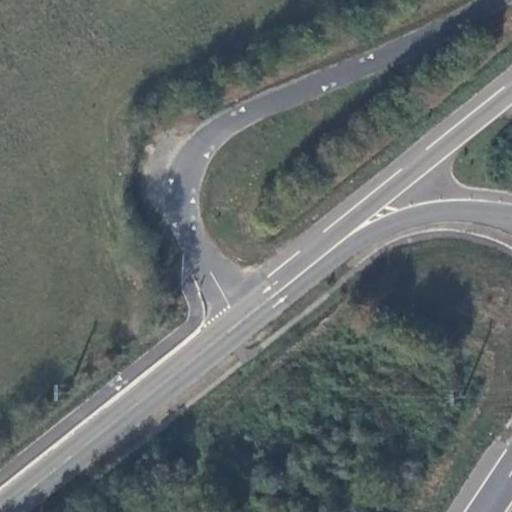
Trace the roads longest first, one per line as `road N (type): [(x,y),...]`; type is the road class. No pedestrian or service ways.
road 1 (unclassified): [(491,0),(252,108),(204,143),(181,186),(182,228),(230,302)]
road 2 (secondary): [(243,322),(7,511)]
road 3 (secondary): [(511,100),(314,267)]
road 4 (secondary): [(314,267),(393,226),(430,217),(511,221)]
